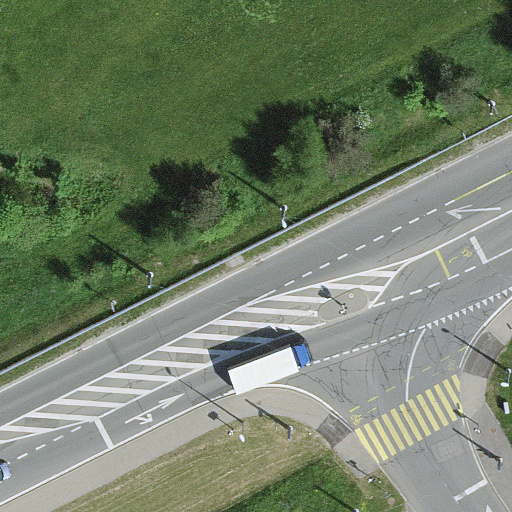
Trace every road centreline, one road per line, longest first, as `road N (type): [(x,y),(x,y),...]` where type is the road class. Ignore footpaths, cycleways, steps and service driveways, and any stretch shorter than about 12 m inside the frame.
road 1 (primary): [(0,444),(398,266)]
road 2 (unclassified): [(398,266),(407,422),(464,511)]
road 3 (primary): [(398,266),(511,212)]
